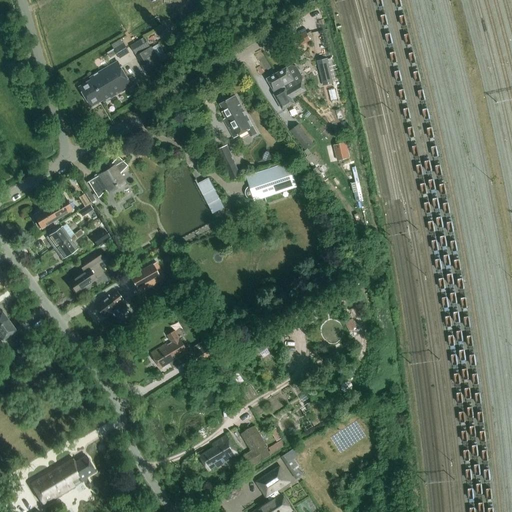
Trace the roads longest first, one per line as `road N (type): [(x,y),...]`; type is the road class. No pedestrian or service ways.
road 1 (unclassified): [(168,511),(133,459),(103,386),(0,241)]
road 2 (unclassified): [(70,158),(272,40)]
road 3 (track): [(141,471),(196,447),(300,374)]
road 4 (unclassified): [(70,158),(22,0)]
